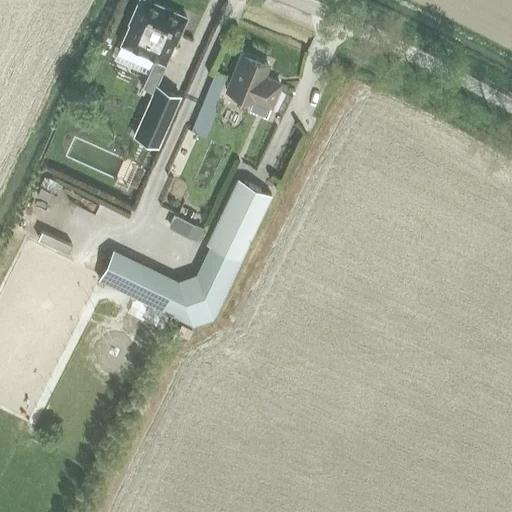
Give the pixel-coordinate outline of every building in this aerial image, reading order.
[(155,58),(142,87),(153,92),(134,136),(157,146),(179,97),(156,86),(167,62),(165,61),(173,42),(175,42),(186,17),(148,0),(138,0),(129,22),(130,23),(121,43),(155,58)] [(254,98),(270,105),(279,83),(263,76),(268,64),(242,53),(226,90),(252,101),(254,98)] [(207,131),(230,79),(218,73),(195,126),(207,131)] [(128,182),(136,165),(126,160),(118,178),(128,182)] [(206,243),(208,244),(195,272),(177,278),(113,247),(98,279),(192,325),(212,317),(239,259),(271,193),(238,178),(206,243)] [(51,210),(46,221),(36,217),(31,227),(61,239),(70,218),(51,210)] [(203,227),(173,213),(167,227),(197,241),(203,227)]
